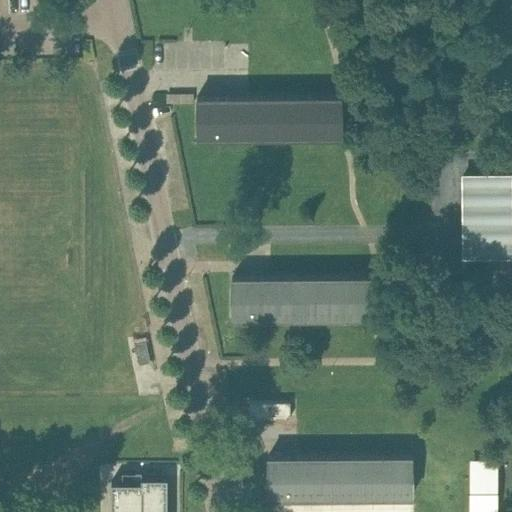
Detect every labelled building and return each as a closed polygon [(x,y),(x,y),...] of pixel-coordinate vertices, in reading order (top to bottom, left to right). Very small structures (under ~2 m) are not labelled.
[(166,102),(171,102),(194,102),(194,92),(166,92),(166,102)] [(341,135),(341,94),(197,95),(198,136),(341,135)] [(511,178),(511,174),(463,174),(463,252),(511,252),(511,228),(511,227),(511,178)] [(232,316),(376,315),(375,274),(232,275),(232,316)] [(450,323),(446,301),(430,303),(434,325),(450,323)] [(134,342),(139,363),(150,361),(146,339),(134,342)] [(290,416),(290,400),(249,401),(249,417),(290,416)] [(412,494),(411,453),(268,454),(268,495),(412,494)] [(111,511),(167,511),(167,476),(141,475),(141,480),(111,480),(111,511)]
